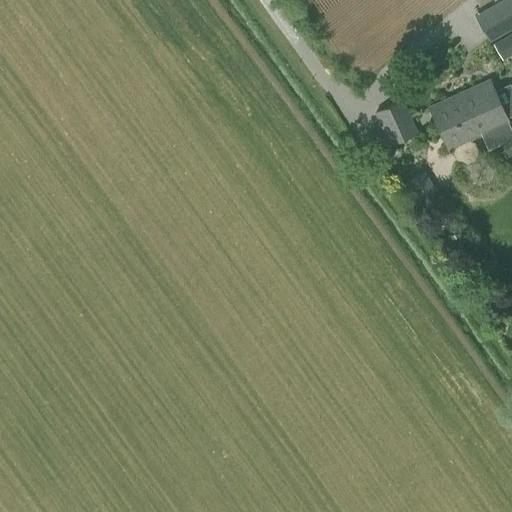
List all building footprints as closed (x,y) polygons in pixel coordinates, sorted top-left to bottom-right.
[(511,0),(500,0),(482,10),(493,33),(511,24),(511,0)] [(502,59),(511,52),(511,30),(492,42),(502,59)] [(511,108),(503,90),(496,93),(490,80),(429,106),(448,149),(508,122),(507,119),(511,116),(511,115),(509,108),(511,108)] [(389,145),(418,132),(403,99),(374,111),(389,145)] [(420,203),(438,191),(423,169),(405,181),(420,203)]
